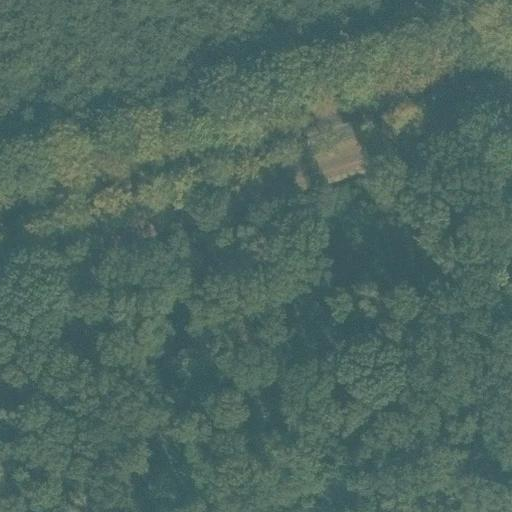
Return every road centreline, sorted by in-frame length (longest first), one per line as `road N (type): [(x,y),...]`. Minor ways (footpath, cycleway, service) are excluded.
road 1 (secondary): [(0,239),(511,81)]
road 2 (secondary): [(511,63),(0,221)]
